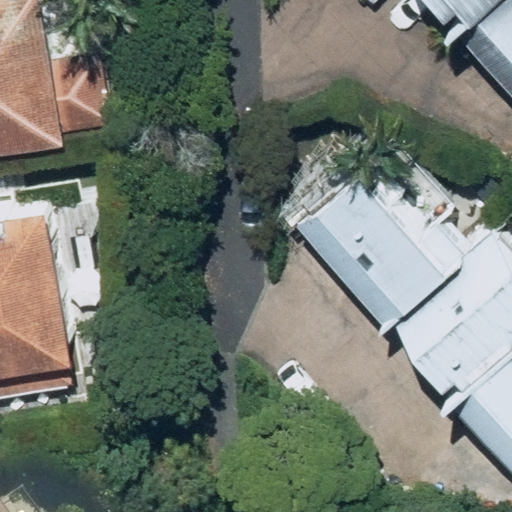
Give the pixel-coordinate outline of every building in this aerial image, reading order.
[(80,137),(144,124),(127,38),(84,46),(75,0),(0,0),(0,132),(76,117),(80,137)] [(511,0),(468,0),(511,48),(511,0)] [(511,209),(495,225),(396,121),(317,195),(511,400),(511,209)] [(83,187),(0,198),(0,365),(106,351),(83,187)] [(13,511),(7,503),(0,507),(0,511),(13,511)]
